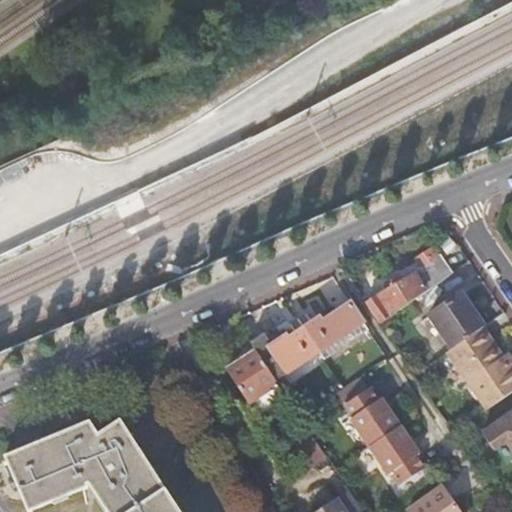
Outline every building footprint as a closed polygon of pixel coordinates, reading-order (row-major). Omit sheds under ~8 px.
[(415,272),(367,301),(381,322),(393,314),(391,311),(426,288),(428,291),(454,271),(444,256),(416,274),(415,272)] [(306,321),(349,296),(334,272),(291,296),(306,321)] [(484,328),(461,294),(430,315),(451,349),(456,346),(497,404),(511,393),(511,350),(492,322),(484,328)] [(367,329),(350,302),(323,321),(321,318),(289,338),(287,334),(270,346),(287,372),(320,351),(325,358),(367,329)] [(254,346),(231,360),(235,366),(230,369),(256,411),(264,412),(287,396),(254,346)] [(381,400),(373,388),(347,405),(355,418),(353,419),(390,475),(394,473),(402,486),(427,468),(419,455),(422,454),(383,399),(381,400)] [(511,413),(481,435),(493,451),(505,443),(511,451),(511,413)] [(179,511),(120,419),(99,434),(90,422),(6,456),(28,511),(92,486),(109,511),(179,511)] [(328,458),(306,424),(289,435),(312,468),(328,458)] [(365,511),(350,489),(316,511),(365,511)] [(458,511),(443,489),(409,511),(458,511)]
